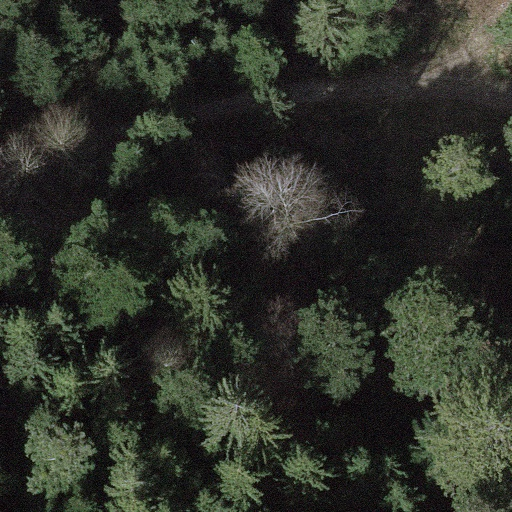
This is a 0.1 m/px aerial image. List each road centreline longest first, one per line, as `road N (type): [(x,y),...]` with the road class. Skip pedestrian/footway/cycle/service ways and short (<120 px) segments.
road 1 (track): [(0,179),(182,188),(444,366),(511,489)]
road 2 (track): [(0,151),(275,98),(502,0)]
